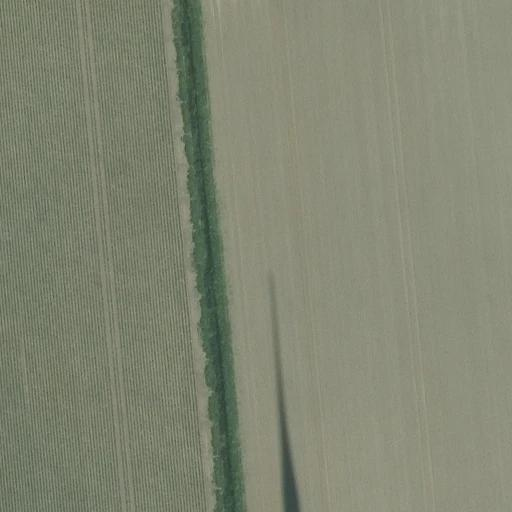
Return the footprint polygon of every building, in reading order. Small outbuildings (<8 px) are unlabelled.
[(91,41),(45,47),(58,147),(104,141),(91,41)] [(22,202),(27,226),(75,217),(71,193),(22,202)] [(347,464),(408,460),(407,445),(346,448),(347,464)] [(134,465),(139,511),(183,511),(177,461),(134,465)] [(95,494),(125,493),(124,468),(94,469),(95,494)] [(50,478),(56,503),(86,496),(81,471),(50,478)]
